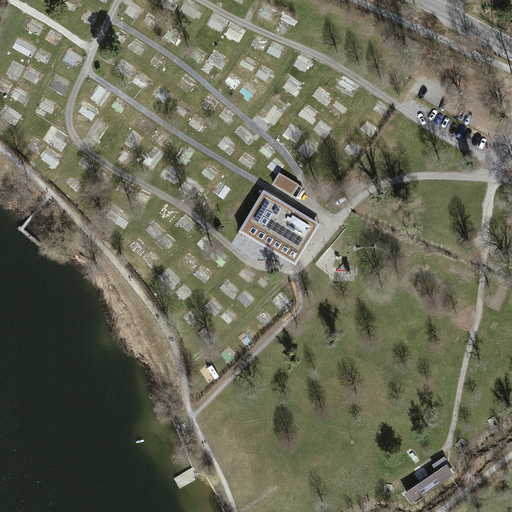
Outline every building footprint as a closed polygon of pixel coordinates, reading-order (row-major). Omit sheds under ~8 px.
[(64,0),(62,5),(76,10),(80,0),(64,0)] [(181,0),(160,0),(159,4),(175,12),(181,0)] [(194,0),(185,0),(181,11),(196,18),(203,3),(194,0)] [(258,12),(269,17),(274,6),(264,1),(258,12)] [(88,7),(82,18),(94,25),(100,14),(88,7)] [(214,12),(208,23),(221,31),(228,21),(214,12)] [(278,22),(289,29),(296,18),(285,12),(278,22)] [(29,14),(22,26),(40,36),(47,24),(29,14)] [(358,31),(370,36),(374,27),(363,22),(358,31)] [(164,33),(177,44),(185,34),(172,23),(164,33)] [(228,24),(226,35),(241,39),(244,27),(228,24)] [(256,33),(251,44),(264,49),(269,38),(256,33)] [(273,40),(266,52),(280,58),(286,46),(273,40)] [(30,57),(34,50),(20,41),(16,48),(30,57)] [(197,59),(204,49),(195,44),(189,54),(197,59)] [(68,47),(64,60),(73,62),(77,50),(68,47)] [(217,47),(206,62),(217,71),(228,56),(217,47)] [(158,51),(150,61),(162,71),(170,60),(158,51)] [(301,52),(294,64),(306,71),(313,59),(301,52)] [(124,56),(116,67),(125,73),(133,63),(124,56)] [(18,79),(26,65),(14,58),(5,72),(18,79)] [(263,63),(256,74),(267,81),(274,70),(263,63)] [(29,65),(23,76),(37,83),(43,72),(29,65)] [(393,68),(390,74),(403,81),(406,75),(393,68)] [(136,76),(151,84),(154,77),(140,70),(136,76)] [(233,70),(225,79),(235,89),(243,81),(233,70)] [(187,71),(178,81),(189,91),(197,81),(187,71)] [(2,74),(0,77),(0,88),(5,92),(13,81),(2,74)] [(352,92),(356,80),(341,75),(337,87),(352,92)] [(283,88),(297,95),(304,84),(289,76),(283,88)] [(66,94),(68,87),(52,81),(50,88),(66,94)] [(248,81),(240,91),(251,100),(259,90),(248,81)] [(91,95),(103,104),(112,92),(100,83),(91,95)] [(319,83),(312,95),(328,104),(335,92),(319,83)] [(170,98),(173,93),(160,84),(157,90),(170,98)] [(17,86),(13,97),(25,102),(30,90),(17,86)] [(430,88),(425,101),(473,120),(477,111),(452,101),(453,98),(430,88)] [(214,112),(223,102),(210,91),(202,101),(214,112)] [(46,95),(40,106),(52,113),(58,102),(46,95)] [(119,95),(111,105),(122,113),(129,103),(119,95)] [(331,110),(341,117),(348,107),(338,100),(331,110)] [(180,101),(176,110),(183,114),(187,104),(180,101)] [(298,113),(312,123),(320,113),(306,103),(298,113)] [(264,116),(275,125),(285,113),(274,104),(264,116)] [(218,115),(229,124),(238,115),(227,105),(218,115)] [(3,117),(17,125),(23,113),(10,106),(3,117)] [(131,122),(142,130),(148,120),(137,112),(131,122)] [(190,125),(204,130),(208,117),(194,113),(190,125)] [(97,116),(87,134),(99,141),(109,123),(97,116)] [(321,117),(313,128),(327,138),(334,127),(321,117)] [(361,129),(373,137),(380,126),(368,118),(361,129)] [(247,131),(251,125),(244,120),(236,132),(249,141),(254,135),(247,131)] [(292,122),(284,133),(297,142),(305,131),(292,122)] [(53,125),(49,131),(65,139),(69,133),(53,125)] [(134,128),(124,141),(136,149),(145,136),(134,128)] [(224,135),(218,147),(232,153),(237,141),(224,135)] [(35,137),(30,149),(41,153),(45,141),(35,137)] [(353,137),(345,147),(357,157),(365,147),(353,137)] [(307,138),(298,149),(310,158),(319,146),(307,138)] [(262,149),(270,154),(275,146),(267,141),(262,149)] [(188,164),(195,150),(183,143),(175,158),(188,164)] [(157,167),(166,151),(153,144),(144,160),(157,167)] [(57,167),(64,155),(48,146),(41,158),(57,167)] [(246,150),(239,159),(250,167),(257,158),(246,150)] [(280,172),(284,161),(274,156),(269,167),(280,172)] [(173,184),(183,173),(170,161),(160,172),(173,184)] [(207,161),(201,173),(214,180),(220,168),(207,161)] [(291,181),(280,174),(273,184),(285,191),(291,181)] [(73,175),(67,181),(77,190),(82,185),(73,175)] [(191,175),(182,183),(193,194),(202,186),(191,175)] [(221,179),(214,190),(224,197),(232,186),(221,179)] [(299,185),(291,181),(285,191),(293,196),(299,185)] [(264,191),(239,231),(295,264),(320,224),(264,191)] [(201,209),(211,212),(215,199),(205,196),(201,209)] [(168,201),(160,211),(172,221),(180,212),(168,201)] [(113,220),(125,227),(131,215),(119,209),(113,220)] [(177,221),(188,232),(197,224),(186,212),(177,221)] [(156,219),(146,226),(154,237),(164,230),(156,219)] [(166,232),(160,242),(172,250),(178,239),(166,232)] [(139,236),(130,245),(141,256),(150,246),(139,236)] [(154,249),(144,256),(153,267),(162,259),(154,249)] [(423,266),(435,256),(429,249),(416,259),(423,266)] [(190,250),(181,259),(191,269),(200,260),(190,250)] [(221,268),(227,262),(216,250),(210,255),(221,268)] [(328,252),(318,261),(328,271),(337,261),(328,252)] [(435,257),(435,273),(453,273),(453,257),(435,257)] [(171,288),(181,281),(170,266),(160,274),(171,288)] [(258,281),(264,288),(271,281),(265,275),(258,281)] [(228,277),(220,287),(231,296),(239,287),(228,277)] [(187,302),(195,292),(183,283),(176,292),(187,302)] [(246,287),(237,297),(249,307),(257,297),(246,287)] [(467,302),(474,306),(478,297),(458,287),(451,302),(464,308),(467,302)] [(282,289),(273,298),(283,309),(292,300),(282,289)] [(205,304),(216,315),(225,307),(215,295),(205,304)] [(409,302),(422,308),(425,302),(412,296),(409,302)] [(185,316),(193,327),(202,320),(193,309),(185,316)] [(258,316),(266,326),(274,318),(266,309),(258,316)] [(246,345),(256,337),(248,327),(239,335),(246,345)] [(229,363),(239,355),(231,344),(221,352),(229,363)] [(201,366),(207,381),(219,377),(213,362),(201,366)] [(433,464),(435,467),(446,459),(444,457),(433,464)] [(446,468),(407,494),(412,502),(450,476),(446,468)]
